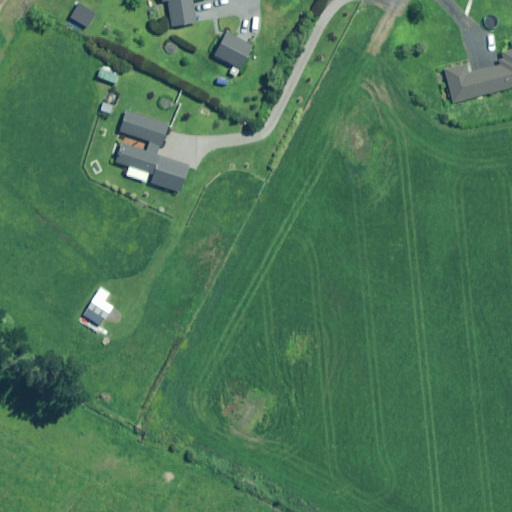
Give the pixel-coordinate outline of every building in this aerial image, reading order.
[(196,24),(192,1),(198,0),(150,0),(154,2),(155,0),(159,0),(168,6),(171,28),(196,24)] [(252,45),(226,33),(214,58),(239,70),(252,45)] [(511,39),(510,40),(511,47),(511,50),(499,54),(501,64),(469,72),(467,64),(444,69),(453,104),(511,88),(511,39)] [(225,115),(206,106),(203,114),(221,122),(225,115)] [(168,127),(128,113),(121,133),(149,143),(145,153),(124,146),(118,164),(128,167),(125,175),(179,194),(189,167),(157,157),(168,127)] [(112,308),(94,297),(87,309),(105,320),(112,308)]
